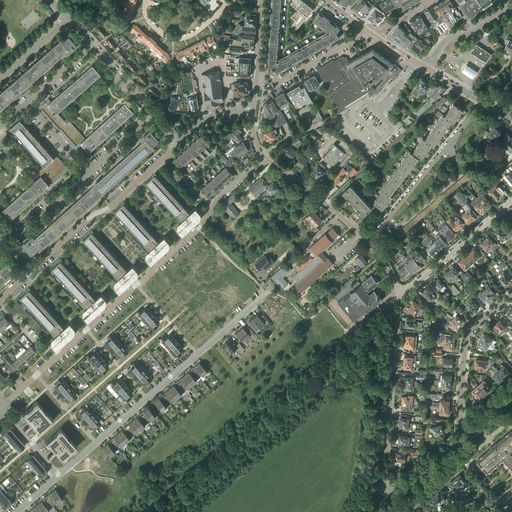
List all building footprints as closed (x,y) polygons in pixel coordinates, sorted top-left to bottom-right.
[(281,9),(282,0),(281,0),(280,0),(271,0),(271,1),(270,3),(271,4),(270,5),(270,7),(271,8),(270,17),(269,17),(269,20),(270,21),(269,21),(269,24),(269,25),(269,31),(279,32),(279,26),(280,26),(280,17),(280,9),(281,9)] [(304,3),(302,1),(302,0),(294,0),(291,3),(298,9),(291,16),(296,19),(291,25),(296,29),(307,16),(308,16),(313,9),(305,2),(304,3)] [(363,0),(356,0),(358,2),(353,8),(357,12),(358,10),(362,14),(364,14),(371,7),(370,7),(372,5),(367,0),(366,0),(365,1),(363,0)] [(380,0),(383,3),(378,6),(380,8),(379,8),(378,10),(375,8),(369,17),(373,20),(377,22),(379,18),(380,17),(381,18),(384,14),(385,13),(386,15),(396,9),(391,0),(380,0)] [(391,0),(399,13),(401,12),(405,9),(400,0),(391,0)] [(400,0),(405,9),(410,6),(406,0),(400,0)] [(444,0),(439,3),(446,16),(451,13),(444,0)] [(450,0),(444,0),(451,13),(453,15),(454,17),(454,18),(456,21),(459,20),(459,19),(462,17),(459,12),(458,12),(450,0)] [(456,0),(469,19),(475,15),(471,9),(464,0),(456,0)] [(464,0),(471,9),(474,7),(473,5),(475,4),(475,5),(478,3),(476,0),(464,0)] [(491,0),(476,0),(478,3),(479,3),(483,9),(493,2),(491,0)] [(447,30),(449,28),(452,25),(449,20),(446,16),(439,3),(434,6),(447,30)] [(474,7),(471,9),(475,15),(483,10),(483,9),(479,3),(478,3),(475,5),(475,4),(473,5),(474,7)] [(135,7),(125,4),(124,7),(126,7),(127,6),(129,7),(127,11),(133,13),(135,7)] [(424,12),(422,13),(426,20),(427,19),(428,21),(427,21),(431,27),(438,23),(441,28),(438,30),(442,35),(447,30),(434,6),(424,12)] [(131,19),(133,13),(127,11),(126,15),(124,14),(123,19),(128,20),(129,18),(130,18),(130,19),(130,18),(131,19)] [(333,23),(333,22),(331,20),(330,20),(323,15),(323,14),(321,13),(320,13),(320,12),(314,21),(317,23),(318,23),(324,28),(327,31),(332,32),(332,33),(337,33),(337,32),(340,28),(336,25),(336,24),(334,23),(333,23)] [(449,20),(452,25),(453,25),(457,22),(456,21),(454,18),(454,17),(453,15),(451,13),(446,16),(449,20)] [(420,14),(408,21),(413,31),(416,29),(418,33),(428,27),(420,14)] [(256,17),(256,15),(252,15),(252,17),(247,17),(247,20),(246,20),(246,21),(245,21),(245,26),(243,26),(239,23),(234,30),(233,33),(237,34),(237,33),(242,33),(242,32),(255,33),(256,27),(256,17)] [(100,33),(104,29),(103,28),(105,26),(106,25),(104,23),(96,29),(100,33)] [(407,35),(410,31),(409,30),(405,24),(401,28),(405,31),(404,32),(407,35)] [(140,29),(136,25),(135,26),(135,27),(133,26),(129,30),(132,33),(134,31),(136,34),(140,29)] [(403,39),(407,35),(404,32),(405,31),(401,28),(398,25),(391,33),(392,38),(398,43),(399,43),(402,39),(403,39)] [(110,32),(107,29),(106,31),(104,29),(100,33),(103,37),(110,32)] [(137,41),(144,33),(140,29),(136,34),(140,37),(139,38),(138,38),(136,40),(137,41)] [(415,35),(411,30),(409,30),(410,31),(407,35),(412,39),(406,46),(409,48),(417,39),(418,38),(415,35)] [(278,47),(279,38),(278,38),(279,32),(269,31),(269,38),(268,38),(268,41),(268,42),(268,43),(267,45),(268,46),(267,55),(267,58),(267,59),(266,62),(267,63),(267,67),(271,68),(271,69),(271,70),(270,70),(270,71),(271,72),(276,64),(275,63),(277,60),(278,55),(277,55),(277,52),(278,47)] [(143,43),(149,37),(144,33),(137,41),(140,43),(141,42),(143,43)] [(337,34),(337,33),(332,33),(331,34),(327,33),(323,36),(317,40),(316,40),(308,44),(309,45),(303,48),(308,56),(314,53),(315,53),(317,52),(317,51),(318,51),(319,51),(321,49),(329,44),(330,44),(332,43),(332,42),(333,42),(335,41),(336,40),(339,38),(337,34)] [(236,37),(236,40),(236,42),(239,42),(239,40),(253,41),(254,39),(255,37),(254,36),(243,34),(242,38),(236,37)] [(77,46),(67,35),(61,41),(60,40),(59,41),(60,41),(60,42),(3,92),(9,100),(67,49),(70,52),(77,46)] [(110,45),(115,41),(113,40),(115,38),(113,35),(107,41),(110,45)] [(236,40),(236,37),(224,35),(219,36),(223,44),(228,39),(236,40)] [(406,46),(412,39),(407,35),(403,39),(402,39),(399,43),(403,46),(406,46)] [(210,37),(210,36),(204,39),(207,44),(210,43),(211,45),(215,43),(213,37),(211,38),(210,37)] [(154,39),(151,37),(150,38),(149,37),(143,43),(143,44),(145,42),(145,43),(148,46),(154,39)] [(511,41),(510,40),(511,38),(508,37),(506,40),(508,42),(504,48),(503,50),(505,51),(504,54),(507,55),(510,54),(511,55),(511,53),(511,41)] [(425,50),(428,48),(428,47),(425,44),(419,38),(418,38),(417,39),(409,48),(408,49),(415,55),(416,54),(419,56),(425,50)] [(153,49),(157,44),(156,43),(157,42),(154,39),(148,46),(151,49),(152,48),(153,49)] [(204,48),(203,46),(207,44),(204,39),(199,42),(203,51),(206,50),(205,48),(204,48)] [(239,40),(239,42),(246,43),(245,48),(250,49),(250,46),(251,46),(253,46),(254,45),(255,43),(254,43),(253,42),(253,41),(239,40)] [(120,44),(118,41),(116,43),(115,41),(110,45),(114,49),(120,44)] [(203,51),(199,42),(193,45),(196,50),(200,48),(201,49),(200,50),(201,52),(203,51)] [(154,56),(161,48),(157,44),(153,49),(155,51),(154,52),(153,51),(151,53),(154,56)] [(491,54),(476,44),(471,52),(471,51),(471,52),(471,53),(472,53),(473,53),(474,54),(483,60),(483,61),(486,62),(487,61),(491,54)] [(120,57),(125,53),(124,52),(125,50),(125,49),(127,47),(126,45),(117,53),(120,57)] [(193,54),(192,52),(196,50),(193,45),(188,47),(193,57),(195,56),(194,53),(193,54)] [(193,57),(188,47),(182,50),(185,55),(189,53),(190,55),(189,56),(190,58),(193,57)] [(161,56),(165,52),(161,48),(154,56),(155,57),(157,55),(156,54),(157,53),(161,56)] [(308,56),(303,48),(298,51),(298,50),(294,52),(290,55),(283,59),(279,61),(277,65),(276,64),(271,72),(272,72),(273,71),(274,70),(277,74),(281,72),(282,72),(284,71),(284,70),(285,70),(288,69),(288,68),(296,63),(299,62),(299,61),(300,61),(302,60),(302,59),(308,56)] [(185,55),(182,50),(177,53),(177,54),(178,54),(178,55),(176,56),(179,61),(183,59),(182,57),(185,55)] [(392,64),(376,52),(372,50),(349,63),(349,64),(348,64),(350,67),(341,71),(357,99),(370,90),(370,91),(372,90),(375,93),(375,92),(377,92),(378,93),(379,92),(379,90),(379,89),(393,75),(394,76),(396,76),(399,73),(399,71),(392,64)] [(168,56),(169,56),(168,56),(169,55),(165,52),(161,56),(163,58),(162,60),(165,63),(169,59),(168,57),(168,56)] [(130,56),(128,53),(126,54),(125,53),(120,57),(124,61),(130,56)] [(131,69),(135,65),(134,64),(136,62),(133,59),(127,65),(131,69)] [(320,70),(318,71),(341,111),(346,108),(345,106),(357,99),(341,71),(350,67),(348,64),(345,60),(342,59),(334,64),(334,63),(333,64),(333,63),(332,62),(320,69),(320,70)] [(477,71),(466,64),(462,71),(472,78),(477,71)] [(101,74),(93,65),(92,65),(93,66),(49,105),(47,103),(41,108),(60,130),(61,129),(67,124),(64,121),(56,112),(100,74),(101,75),(101,74)] [(141,67),(138,65),(136,66),(135,65),(131,69),(134,73),(141,67)] [(141,81),(145,77),(144,76),(146,74),(144,71),(137,77),(141,81)] [(201,74),(206,108),(219,104),(218,102),(224,101),(219,72),(201,74)] [(310,90),(319,84),(315,76),(314,76),(305,81),(306,84),(304,86),(302,83),(302,84),(301,85),(300,86),(299,85),(287,92),(296,107),(306,102),(307,103),(312,100),(310,96),(313,95),(310,91),(310,90)] [(151,79),(149,77),(147,78),(145,77),(141,81),(144,85),(151,79)] [(425,80),(424,79),(422,79),(421,79),(417,85),(415,83),(409,90),(412,92),(413,91),(418,95),(417,96),(420,98),(424,93),(426,90),(429,86),(425,82),(425,80)] [(248,93),(247,83),(245,82),(234,84),(231,85),(232,91),(235,91),(236,95),(237,95),(237,96),(241,95),(241,94),(248,93)] [(153,93),(157,89),(155,88),(157,86),(154,83),(149,90),(153,93)] [(420,107),(416,112),(418,115),(432,103),(431,102),(435,98),(437,99),(440,96),(446,90),(447,90),(447,89),(439,85),(438,87),(432,84),(423,96),(429,100),(420,107)] [(162,90),(160,88),(158,90),(157,89),(153,93),(157,97),(162,90)] [(0,107),(9,100),(3,92),(0,94),(0,107)] [(277,104),(280,110),(290,105),(288,102),(289,101),(284,93),(275,98),(278,103),(277,104)] [(174,112),(180,101),(172,97),(166,107),(174,112)] [(370,162),(353,178),(355,180),(446,99),(444,97),(406,130),(370,162)] [(191,109),(198,108),(197,98),(186,99),(187,105),(190,105),(191,109)] [(276,105),(272,99),(263,104),(266,109),(264,110),(266,113),(264,115),(266,120),(275,115),(274,113),(278,111),(279,113),(278,113),(278,116),(278,117),(274,120),(271,121),(272,123),(275,122),(275,123),(278,122),(280,126),(287,122),(280,110),(277,104),(276,105)] [(77,147),(81,143),(89,152),(90,152),(89,151),(132,111),(133,112),(134,112),(125,103),(126,104),(86,140),(70,121),(69,122),(69,121),(67,124),(61,129),(77,147)] [(453,122),(462,109),(454,103),(445,116),(451,121),(453,122)] [(409,112),(404,108),(400,112),(405,116),(409,112)] [(313,114),(318,122),(323,120),(318,111),(313,114)] [(442,133),(451,121),(445,116),(443,114),(434,127),(442,133)] [(20,121),(20,120),(11,128),(11,129),(11,128),(12,128),(46,166),(45,166),(45,167),(38,173),(41,176),(42,177),(4,211),(3,210),(11,220),(11,219),(10,218),(48,184),(49,185),(67,169),(56,157),(53,159),(19,121),(20,121)] [(495,139),(501,132),(498,129),(498,128),(498,126),(496,125),(494,125),(488,133),(487,135),(490,138),(491,136),(494,138),(491,141),(492,142),(493,143),(494,143),(496,140),(496,139),(495,139)] [(433,146),(442,133),(434,127),(425,139),(431,144),(433,146)] [(237,142),(243,137),(245,135),(242,131),(239,128),(231,134),(228,136),(230,139),(232,138),(233,139),(231,140),(234,144),(237,142)] [(330,138),(335,132),(328,128),(324,134),(330,138)] [(277,132),(276,129),(274,130),(270,131),(269,130),(266,131),(266,132),(265,133),(266,136),(265,136),(264,137),(265,140),(267,140),(268,143),(272,141),(271,139),(276,137),(275,133),(277,132)] [(154,148),(153,147),(160,141),(150,130),(143,137),(146,140),(89,191),(96,198),(153,147),(154,148),(153,148),(154,148)] [(507,133),(505,132),(503,134),(501,137),(499,139),(501,141),(505,145),(504,146),(507,148),(505,150),(505,151),(509,154),(510,154),(511,152),(511,151),(511,149),(511,137),(511,134),(510,132),(507,133)] [(209,143),(202,136),(200,138),(199,137),(197,139),(204,148),(209,143)] [(422,157),(431,144),(425,139),(423,138),(413,151),(422,157)] [(204,148),(197,139),(196,139),(197,140),(195,142),(194,141),(192,143),(200,152),(204,148)] [(316,149),(323,143),(320,139),(317,142),(318,142),(314,146),(316,149)] [(353,149),(342,140),(337,146),(334,144),(323,157),(333,166),(341,157),(342,157),(344,155),(347,157),(339,166),(338,166),(334,171),(337,174),(342,168),(341,168),(355,152),(352,149),(353,149)] [(231,158),(233,156),(233,155),(246,146),(243,142),(234,148),(235,150),(229,154),(231,158)] [(200,152),(192,143),(191,144),(192,145),(190,146),(190,145),(187,148),(195,156),(200,152)] [(239,157),(248,151),(246,146),(233,155),(233,156),(231,158),(226,162),(230,167),(236,162),(232,158),(238,155),(239,157)] [(291,159),(297,152),(289,146),(287,149),(288,150),(285,154),(291,159)] [(195,156),(187,148),(188,149),(186,151),(185,150),(183,152),(190,160),(195,156)] [(409,170),(418,158),(410,151),(400,164),(409,170)] [(190,160),(183,152),(182,152),(183,153),(181,155),(180,154),(178,156),(186,165),(190,160)] [(308,160),(301,155),(296,162),(303,167),(306,164),(307,164),(308,162),(310,163),(312,161),(309,158),(308,160)] [(186,165),(178,156),(177,156),(178,157),(176,159),(176,158),(173,161),(174,162),(174,161),(181,169),(186,165)] [(500,172),(506,166),(503,162),(497,168),(500,172)] [(325,167),(321,163),(318,167),(317,166),(311,174),(318,180),(324,172),(321,169),(323,167),(324,168),(325,167)] [(341,177),(346,171),(349,173),(349,174),(353,177),(357,172),(354,168),(353,169),(347,164),(343,168),(331,182),(335,186),(339,181),(340,182),(343,179),(341,177)] [(399,182),(409,170),(400,164),(391,176),(399,182)] [(233,175),(226,167),(221,172),(229,180),(229,179),(230,177),(231,178),(234,176),(233,175)] [(227,183),(229,180),(221,172),(216,176),(224,185),(225,184),(224,183),(226,182),(227,183)] [(177,230),(178,231),(182,236),(200,220),(200,219),(201,218),(201,217),(201,216),(201,215),(201,214),(201,213),(200,212),(196,207),(189,214),(154,176),(155,175),(146,183),(147,183),(146,183),(147,182),(182,220),(181,221),(180,221),(180,222),(179,223),(178,223),(178,224),(177,225),(177,226),(177,228),(177,229),(177,230)] [(222,187),(224,185),(216,176),(212,180),(220,189),(220,188),(219,188),(221,186),(222,187)] [(390,194),(399,182),(391,176),(381,188),(383,190),(390,194)] [(267,190),(270,187),(269,185),(262,177),(249,189),(255,197),(266,188),(267,190)] [(363,189),(365,187),(359,179),(356,182),(363,189)] [(469,190),(472,188),(469,185),(473,182),(471,179),(470,180),(467,182),(465,184),(469,190)] [(217,191),(220,189),(212,180),(207,185),(215,193),(215,192),(216,190),(217,191)] [(276,184),(273,181),(269,185),(270,187),(267,190),(262,195),(263,197),(269,192),(271,194),(279,187),(279,186),(277,184),(276,184)] [(491,186),(492,188),(489,191),(487,193),(490,196),(492,194),(496,199),(497,199),(499,198),(499,196),(501,194),(500,193),(503,191),(499,187),(497,184),(495,182),(491,186)] [(213,195),(215,193),(207,185),(202,189),(209,197),(212,194),(213,195)] [(353,204),(361,196),(350,185),(342,192),(353,204)] [(382,208),(392,196),(390,194),(383,190),(374,202),(382,208)] [(39,250),(96,198),(89,191),(32,242),(29,239),(23,245),(32,256),(39,250),(39,251),(40,251),(40,250),(39,250)] [(454,195),(463,206),(466,203),(468,202),(459,191),(454,195)] [(233,219),(239,213),(231,203),(237,198),(233,194),(221,205),(233,219)] [(479,201),(488,210),(491,207),(489,205),(491,204),(488,201),(488,200),(485,196),(484,197),(482,194),(480,196),(477,198),(479,201)] [(364,215),(372,208),(361,196),(353,204),(364,215)] [(270,208),(273,205),(272,204),(273,203),(267,197),(263,200),(269,207),(270,208)] [(484,214),(488,210),(479,201),(477,198),(474,201),(472,203),(474,206),(477,210),(478,210),(481,213),(482,212),(484,214)] [(146,258),(146,259),(147,260),(151,264),(168,249),(169,248),(169,247),(170,246),(170,245),(170,244),(170,243),(170,242),(169,242),(169,241),(164,236),(157,242),(123,205),(124,204),(124,203),(114,212),(115,212),(116,211),(150,249),(149,250),(148,250),(147,252),(146,252),(146,253),(146,254),(146,255),(145,256),(146,257),(146,258)] [(474,219),(477,216),(466,203),(463,206),(467,211),(462,215),(463,216),(462,217),(467,224),(468,223),(469,223),(474,219)] [(445,209),(442,205),(441,206),(440,205),(440,206),(438,208),(435,210),(439,214),(445,209)] [(307,222),(304,224),(306,226),(311,221),(318,216),(313,211),(307,217),(309,219),(307,222)] [(311,221),(306,226),(308,228),(313,223),(315,226),(322,220),(318,216),(311,221)] [(457,218),(456,216),(452,220),(450,218),(447,220),(448,222),(449,223),(456,231),(464,224),(458,218),(457,218)] [(442,234),(448,241),(452,238),(455,235),(450,229),(445,223),(441,226),(438,229),(440,232),(442,234)] [(316,227),(309,233),(312,236),(319,230),(316,227)] [(339,235),(333,228),(326,234),(325,234),(311,246),(308,249),(312,253),(312,252),(315,256),(292,277),(297,282),(295,284),(296,286),(295,287),(300,293),(333,264),(328,258),(327,259),(325,256),(321,252),(332,242),(332,241),(339,235)] [(507,236),(500,228),(498,229),(497,229),(495,230),(495,231),(495,232),(498,236),(497,237),(502,243),(506,240),(507,241),(511,237),(509,234),(507,236)] [(115,281),(115,282),(114,283),(114,284),(114,285),(114,286),(115,287),(115,288),(120,293),(137,277),(138,276),(138,275),(138,274),(139,273),(139,272),(138,271),(138,270),(137,269),(133,265),(126,271),(92,233),(93,232),(92,232),(83,240),(83,241),(84,240),(119,278),(118,279),(118,278),(117,279),(116,280),(115,281)] [(405,236),(411,243),(413,240),(407,233),(405,236)] [(437,239),(433,242),(439,249),(446,243),(439,234),(435,237),(437,239)] [(497,245),(489,236),(487,236),(486,237),(486,238),(484,240),(491,249),(492,249),(493,250),(495,248),(494,247),(497,245)] [(430,237),(423,243),(433,255),(439,249),(433,242),(432,240),(430,237)] [(491,249),(484,240),(482,242),(481,241),(480,243),(480,244),(479,244),(485,251),(486,253),(491,249)] [(393,253),(399,249),(396,245),(390,250),(393,253)] [(473,263),(481,256),(474,247),(466,254),(473,263)] [(418,251),(416,248),(410,253),(406,257),(418,270),(422,267),(419,264),(424,259),(418,251)] [(362,267),(368,261),(362,254),(355,259),(362,267)] [(464,270),(473,263),(466,254),(457,262),(464,270)] [(265,255),(254,264),(260,271),(264,267),(265,268),(266,269),(266,270),(275,262),(270,257),(268,259),(265,255)] [(418,270),(406,257),(402,261),(403,262),(401,263),(401,262),(397,266),(398,267),(398,268),(405,275),(410,271),(413,274),(418,270)] [(83,311),(83,313),(83,314),(83,315),(83,316),(84,317),(88,322),(105,306),(106,305),(107,305),(107,304),(107,303),(107,302),(107,301),(107,300),(107,299),(106,298),(102,293),(95,300),(60,262),(61,261),(52,269),(52,270),(52,269),(53,269),(87,306),(87,307),(86,307),(86,308),(84,309),(83,310),(83,311)] [(0,283),(5,279),(6,280),(12,274),(12,273),(15,271),(16,272),(16,271),(8,262),(7,262),(8,264),(0,270),(0,283)] [(281,288),(287,283),(283,278),(292,270),(286,264),(272,277),(281,288)] [(507,285),(508,284),(508,283),(509,282),(508,282),(510,280),(503,273),(504,273),(503,271),(505,269),(501,264),(498,266),(501,269),(498,272),(502,276),(499,278),(503,282),(501,284),(503,286),(505,285),(506,285),(507,285)] [(453,267),(452,266),(449,268),(450,269),(448,271),(454,277),(455,278),(457,281),(459,279),(456,275),(459,273),(453,266),(453,267)] [(454,277),(448,271),(447,272),(446,271),(443,273),(444,274),(449,281),(450,282),(452,281),(452,280),(452,279),(452,278),(455,283),(457,281),(455,278),(454,277)] [(469,281),(472,279),(467,272),(464,274),(469,281)] [(365,285),(363,287),(367,292),(369,290),(372,287),(373,288),(375,287),(374,285),(377,283),(379,281),(373,275),(372,276),(371,276),(363,283),(365,285)] [(436,280),(433,282),(434,282),(433,283),(439,289),(441,292),(446,288),(438,278),(436,280)] [(491,298),(494,295),(492,293),(493,292),(486,283),(484,285),(486,288),(484,290),(491,298)] [(367,292),(363,287),(361,284),(350,293),(351,294),(349,295),(348,294),(338,303),(353,322),(366,311),(367,313),(382,300),(379,296),(381,295),(380,294),(379,293),(377,294),(374,290),(369,295),(367,292)] [(422,292),(427,298),(430,296),(431,297),(434,295),(433,293),(428,287),(425,290),(424,290),(423,291),(422,292)] [(454,296),(456,294),(455,292),(450,287),(448,289),(454,296)] [(463,290),(468,294),(471,297),(471,298),(474,295),(471,291),(471,292),(466,287),(463,290)] [(51,340),(51,341),(51,342),(51,343),(52,344),(52,345),(52,346),(57,350),(74,335),(75,334),(75,333),(75,332),(76,332),(76,331),(76,330),(76,329),(75,328),(75,327),(74,327),(70,322),(63,328),(29,291),(29,290),(30,290),(29,290),(20,298),(21,298),(21,297),(56,335),(55,335),(55,336),(53,338),(52,339),(52,340),(51,340)] [(491,298),(484,290),(482,292),(481,291),(477,295),(483,303),(486,300),(487,301),(491,298)] [(473,313),(474,312),(474,313),(477,311),(477,310),(476,308),(478,307),(477,305),(475,303),(477,302),(473,298),(472,299),(466,304),(468,306),(466,308),(468,310),(470,313),(472,311),(473,313)] [(422,312),(423,310),(419,307),(420,304),(413,300),(411,301),(410,303),(411,304),(410,306),(419,311),(422,312)] [(419,311),(410,306),(409,308),(408,308),(406,310),(407,311),(415,315),(416,312),(421,314),(422,312),(419,311)] [(143,319),(151,312),(147,307),(143,310),(141,308),(137,312),(143,319)] [(151,312),(143,319),(141,320),(145,325),(147,324),(155,316),(151,312)] [(460,318),(461,316),(457,313),(454,318),(451,316),(448,314),(447,316),(450,318),(451,319),(460,325),(464,321),(460,318)] [(249,321),(249,322),(257,331),(257,330),(267,321),(272,326),(262,315),(263,316),(260,319),(257,315),(249,322),(249,321)] [(155,316),(147,324),(153,331),(158,327),(155,324),(159,321),(155,316)] [(457,330),(460,325),(451,319),(450,318),(447,316),(446,318),(448,320),(449,321),(449,322),(450,322),(451,322),(449,325),(454,328),(453,329),(456,331),(457,330)] [(9,324),(10,323),(4,317),(0,320),(0,322),(5,328),(9,323),(9,324)] [(495,327),(494,329),(498,333),(500,332),(501,334),(504,331),(505,333),(508,331),(506,329),(507,329),(500,321),(497,323),(495,324),(495,325),(494,326),(495,327)] [(407,323),(406,324),(406,326),(407,326),(406,327),(411,328),(410,328),(417,328),(416,330),(422,330),(422,322),(417,322),(417,323),(411,322),(411,323),(407,322),(407,323)] [(249,338),(255,333),(249,326),(246,329),(244,327),(235,334),(242,342),(248,337),(249,338)] [(110,347),(118,340),(112,333),(108,337),(110,340),(106,343),(110,347)] [(166,346),(175,339),(171,334),(167,338),(165,335),(160,339),(166,346)] [(441,338),(431,336),(430,340),(437,341),(454,344),(454,338),(451,337),(451,335),(445,334),(445,335),(441,334),(441,338)] [(495,346),(492,343),(494,340),(492,339),(484,334),(483,335),(482,336),(482,337),(481,339),(489,344),(491,346),(491,345),(494,347),(495,346)] [(231,353),(237,348),(241,352),(244,349),(239,343),(237,346),(235,344),(232,341),(230,338),(223,344),(228,349),(227,350),(230,353),(231,352),(231,353)] [(171,351),(179,344),(179,343),(175,339),(166,346),(171,351)] [(486,349),(489,344),(481,339),(480,341),(479,341),(478,343),(478,344),(480,346),(479,347),(482,350),(484,348),(486,349)] [(114,352),(122,345),(118,340),(110,347),(110,348),(114,352)] [(437,341),(437,344),(442,344),(442,345),(444,345),(443,348),(444,348),(443,350),(451,351),(452,351),(452,350),(453,350),(454,344),(437,341)] [(416,343),(405,342),(405,348),(413,348),(413,351),(416,351),(416,348),(416,343)] [(169,352),(175,359),(181,354),(179,352),(183,348),(179,344),(171,351),(169,352)] [(122,345),(114,352),(118,357),(122,354),(124,356),(128,352),(122,345)] [(36,353),(36,352),(30,346),(26,350),(31,357),(36,352),(36,353)] [(27,361),(31,357),(26,350),(21,355),(27,361)] [(100,356),(96,351),(93,355),(91,352),(86,356),(92,363),(100,356)] [(22,365),(27,361),(21,355),(17,359),(22,365)] [(96,368),(104,361),(105,360),(101,356),(100,356),(92,363),(96,368)] [(485,368),(485,364),(490,365),(491,363),(493,364),(493,363),(494,361),(495,358),(490,357),(489,359),(483,359),(483,360),(482,360),(482,359),(479,359),(479,360),(476,360),(475,367),(478,367),(478,370),(483,370),(483,368),(485,368)] [(22,365),(17,359),(12,363),(18,369),(22,365)] [(105,369),(109,365),(104,361),(96,368),(102,375),(107,371),(105,369)] [(134,375),(142,368),(136,361),(131,364),(134,367),(130,370),(134,375)] [(197,368),(194,371),(200,377),(203,375),(207,371),(207,372),(208,371),(200,362),(199,363),(200,363),(195,366),(197,368)] [(415,363),(404,362),(403,369),(412,369),(412,372),(414,372),(415,367),(415,363)] [(501,368),(498,371),(504,377),(509,372),(502,364),(499,366),(501,368)] [(493,365),(491,367),(491,368),(496,373),(493,376),(499,382),(504,377),(498,371),(493,365)] [(146,372),(148,371),(144,366),(134,375),(137,380),(138,379),(138,380),(146,372)] [(152,375),(148,371),(146,372),(138,380),(142,384),(146,381),(148,383),(152,379),(150,377),(152,375)] [(189,372),(185,376),(193,384),(197,381),(196,380),(200,377),(194,371),(190,374),(189,372)] [(182,381),(179,384),(185,391),(188,388),(193,384),(185,376),(181,380),(182,381)] [(68,385),(61,378),(57,381),(59,384),(55,387),(59,392),(68,385)] [(123,384),(119,379),(115,383),(113,380),(109,384),(115,391),(123,384)] [(487,394),(488,393),(488,392),(491,389),(483,380),(481,382),(482,383),(478,386),(485,394),(486,394),(487,394)] [(450,389),(451,382),(442,381),(441,388),(446,388),(446,390),(450,391),(450,389)] [(481,398),(483,397),(482,397),(485,394),(478,386),(475,382),(472,384),(476,388),(473,391),(476,395),(473,397),(477,401),(480,399),(481,398)] [(119,396),(127,389),(128,388),(124,384),(123,384),(115,391),(116,393),(119,396)] [(174,385),(170,389),(177,398),(182,394),(181,393),(185,391),(179,384),(176,387),(174,385)] [(63,396),(72,389),(68,385),(59,392),(63,397),(63,396)] [(73,400),(78,396),(72,389),(63,396),(68,401),(71,398),(73,400)] [(128,397),(131,394),(127,389),(119,396),(125,403),(130,399),(128,397)] [(167,394),(164,397),(171,405),(170,403),(173,401),(177,398),(170,389),(166,393),(167,394)] [(414,401),(414,397),(412,396),(409,395),(409,397),(403,396),(402,403),(417,404),(417,401),(414,401)] [(155,401),(155,402),(163,411),(163,410),(166,407),(167,408),(171,405),(164,397),(161,400),(159,398),(155,402),(155,401)] [(34,429),(37,432),(48,423),(49,424),(53,420),(36,401),(32,404),(33,405),(27,411),(26,410),(22,413),(29,422),(32,425),(34,427),(35,428),(34,429)] [(87,416),(92,411),(86,404),(81,409),(83,411),(79,414),(83,419),(87,416)] [(448,413),(449,407),(433,406),(433,409),(440,409),(439,413),(440,413),(439,414),(440,415),(447,416),(448,415),(448,413)] [(145,413),(142,416),(149,424),(153,421),(152,420),(156,417),(148,408),(144,412),(145,413)] [(96,416),(92,411),(87,416),(83,419),(83,420),(87,424),(96,416)] [(103,422),(97,415),(96,416),(87,424),(91,428),(95,425),(97,427),(103,422)] [(138,417),(133,421),(141,430),(141,429),(145,426),(148,423),(149,424),(142,416),(139,419),(138,417)] [(130,426),(127,429),(133,436),(136,433),(137,434),(137,433),(141,430),(133,421),(129,425),(130,426)] [(6,425),(0,430),(0,431),(3,435),(10,430),(6,426),(6,425)] [(443,432),(441,425),(431,428),(429,428),(430,432),(432,431),(433,431),(435,436),(436,437),(438,436),(439,435),(439,433),(443,432)] [(67,456),(66,456),(72,450),(73,451),(77,447),(60,428),(56,432),(57,432),(45,442),(49,446),(49,445),(53,449),(56,452),(57,454),(59,455),(62,460),(67,456)] [(123,430),(118,434),(126,443),(130,439),(133,436),(127,429),(124,432),(123,430)] [(10,430),(3,435),(7,439),(13,434),(10,430)] [(511,432),(511,431),(497,444),(496,442),(493,445),(490,448),(491,449),(476,461),(480,466),(482,469),(483,469),(486,473),(503,459),(511,470),(511,489),(511,432)] [(13,434),(7,439),(11,443),(17,438),(13,434)] [(116,439),(112,442),(118,449),(121,446),(122,447),(122,446),(126,443),(118,434),(114,438),(116,439)] [(412,441),(412,437),(409,437),(400,436),(399,440),(398,440),(398,444),(399,444),(404,444),(404,446),(408,446),(408,445),(409,441),(412,441)] [(17,438),(11,443),(14,448),(21,442),(17,438)] [(21,442),(14,448),(18,452),(24,446),(21,442)] [(103,447),(111,456),(115,452),(118,449),(112,442),(109,445),(108,443),(104,447),(103,447)] [(399,453),(398,453),(397,462),(405,462),(405,453),(405,449),(399,449),(399,453)] [(415,450),(409,450),(409,453),(413,454),(413,458),(418,458),(418,454),(415,453),(415,450)] [(33,455),(26,461),(30,465),(36,460),(33,455)] [(36,460),(30,465),(33,469),(40,464),(36,460)] [(40,464),(33,469),(37,474),(43,468),(40,464)] [(43,468),(37,474),(41,478),(47,472),(43,468)] [(463,488),(468,484),(459,475),(454,479),(463,488)] [(460,490),(463,488),(454,479),(450,483),(451,485),(449,487),(453,491),(455,489),(456,491),(459,489),(460,490)] [(51,496),(47,499),(53,506),(57,502),(57,503),(58,503),(58,502),(61,499),(61,500),(61,499),(55,489),(55,490),(50,494),(51,496)] [(440,495),(438,493),(434,497),(440,504),(443,502),(445,504),(449,501),(447,498),(446,499),(441,494),(440,495)] [(4,495),(0,498),(0,503),(1,505),(8,499),(8,498),(8,499),(4,495)] [(462,503),(456,496),(454,498),(458,503),(460,505),(462,503)] [(434,509),(440,504),(434,497),(429,501),(430,503),(429,504),(434,509)] [(8,499),(1,505),(2,505),(5,508),(5,509),(12,503),(8,499)] [(41,502),(37,505),(42,511),(47,511),(49,510),(48,510),(53,506),(47,499),(43,503),(41,502)]
